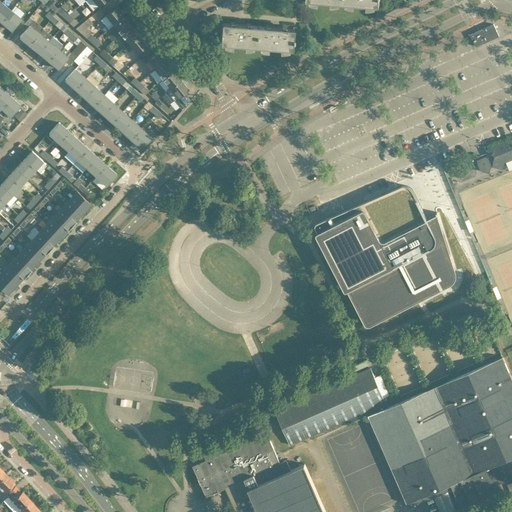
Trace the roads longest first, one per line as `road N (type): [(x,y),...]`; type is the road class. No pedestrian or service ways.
road 1 (secondary): [(0,369),(167,192),(247,131)]
road 2 (secondary): [(247,131),(359,65),(497,2)]
road 3 (secondary): [(206,138),(16,328)]
road 4 (secondary): [(456,0),(237,116)]
road 5 (residential): [(140,173),(18,306),(16,328)]
road 6 (secondary): [(108,511),(0,387)]
road 7 (secondary): [(1,418),(88,511)]
